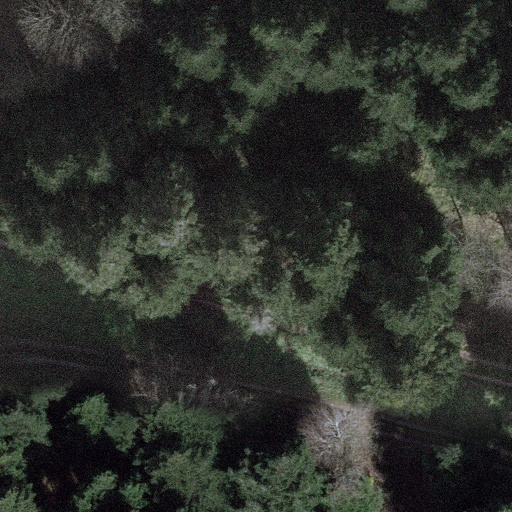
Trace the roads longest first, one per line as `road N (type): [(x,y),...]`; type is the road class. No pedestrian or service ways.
road 1 (track): [(0,233),(389,358),(511,385)]
road 2 (track): [(0,337),(511,482)]
